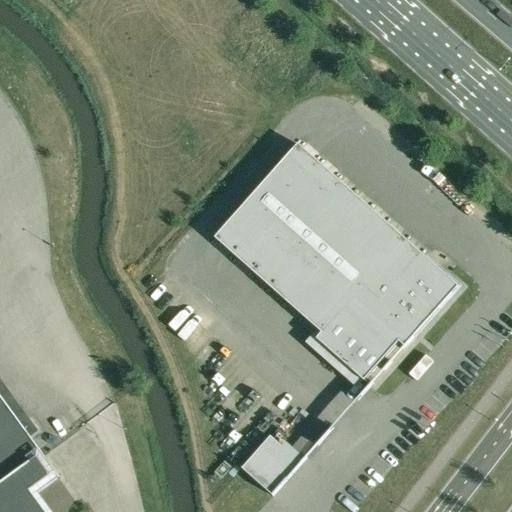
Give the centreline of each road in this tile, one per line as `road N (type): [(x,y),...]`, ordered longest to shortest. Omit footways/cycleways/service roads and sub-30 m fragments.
road 1 (primary): [(372,0),(511,125)]
road 2 (unclassified): [(511,417),(435,511)]
